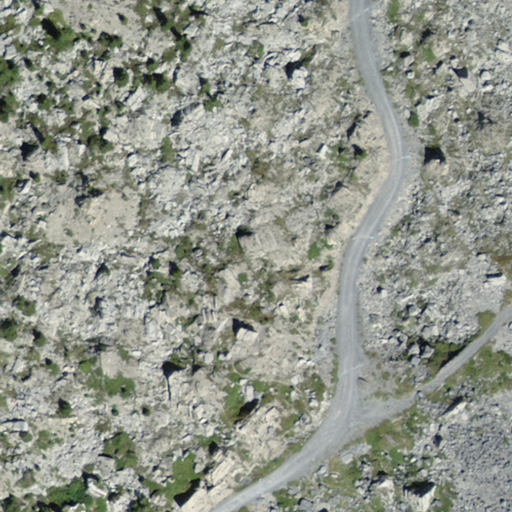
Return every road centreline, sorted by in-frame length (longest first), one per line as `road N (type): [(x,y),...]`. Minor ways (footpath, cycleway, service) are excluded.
road 1 (track): [(356,0),(398,170),(348,272),(348,374),(338,421),(324,442)]
road 2 (track): [(324,442),(223,511)]
